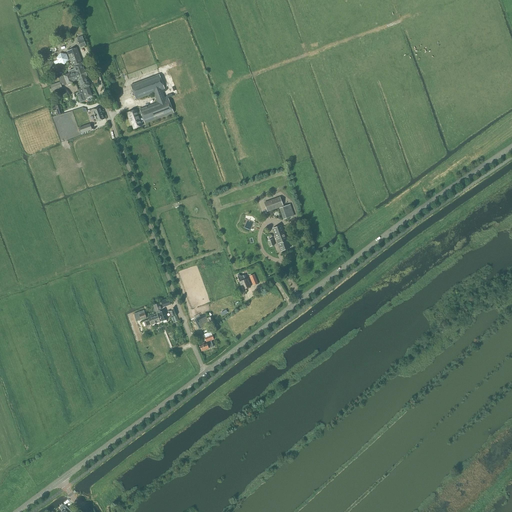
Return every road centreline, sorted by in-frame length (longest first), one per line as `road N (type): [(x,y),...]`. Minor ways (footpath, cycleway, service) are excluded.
road 1 (tertiary): [(206,372),(511,147)]
road 2 (unclassified): [(206,372),(103,103)]
road 3 (tertiary): [(60,480),(206,372)]
road 4 (track): [(0,294),(153,237)]
